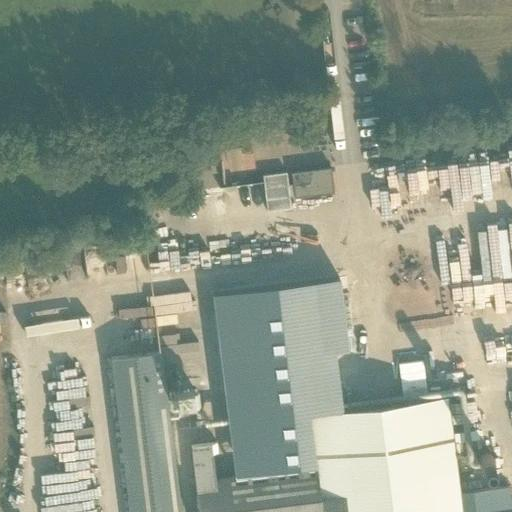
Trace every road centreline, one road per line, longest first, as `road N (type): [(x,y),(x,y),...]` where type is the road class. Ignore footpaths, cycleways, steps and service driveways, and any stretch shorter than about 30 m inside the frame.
road 1 (unclassified): [(352,174),(332,0)]
road 2 (track): [(349,147),(511,126)]
